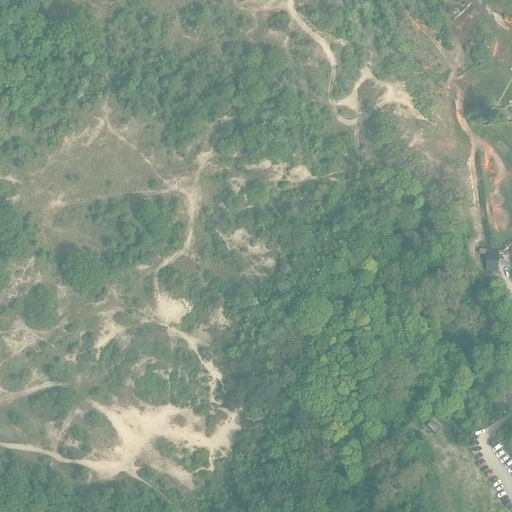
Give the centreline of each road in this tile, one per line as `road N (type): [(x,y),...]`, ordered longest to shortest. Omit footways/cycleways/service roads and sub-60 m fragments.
road 1 (track): [(295,0),(289,59),(299,119),(271,128),(236,120),(214,128),(186,244),(155,270),(169,330),(166,412),(112,473)]
road 2 (track): [(0,445),(145,483),(175,511)]
